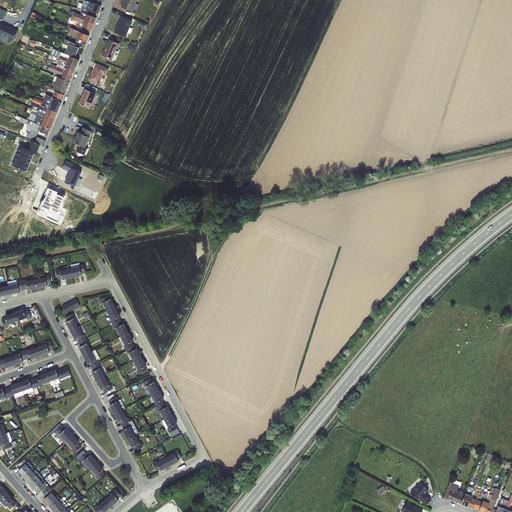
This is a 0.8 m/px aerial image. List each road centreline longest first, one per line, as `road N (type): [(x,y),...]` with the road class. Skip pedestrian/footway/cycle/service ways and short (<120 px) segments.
road 1 (trunk): [(511,214),(427,287),(240,511)]
road 2 (residential): [(111,281),(204,457)]
road 3 (residential): [(112,0),(35,181)]
road 4 (track): [(159,372),(211,265),(203,195)]
